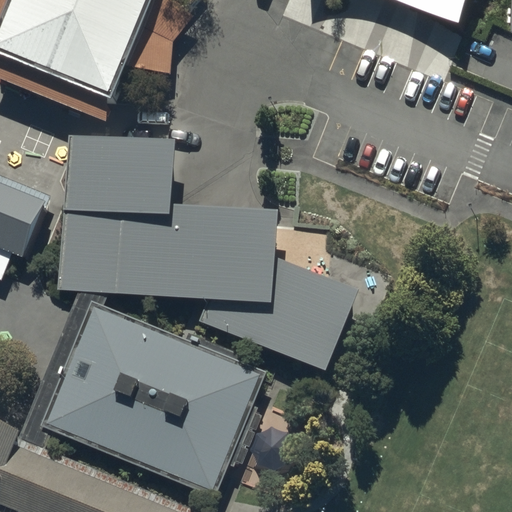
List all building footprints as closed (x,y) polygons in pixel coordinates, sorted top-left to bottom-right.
[(25,0),(0,61),(0,67),(120,117),(168,0),(25,0)] [(0,0),(0,33),(5,36),(20,0),(0,0)] [(406,0),(424,9),(460,30),(469,2),(469,0),(406,0)] [(73,149),(59,299),(211,313),(201,332),(326,384),(359,304),(283,273),(287,229),(175,219),(181,159),(73,149)] [(0,192),(0,257),(23,267),(46,212),(0,192)] [(216,500),(266,378),(94,310),(45,431),(216,500)] [(0,510),(4,511),(155,511),(20,455),(23,447),(0,437),(0,510)]
